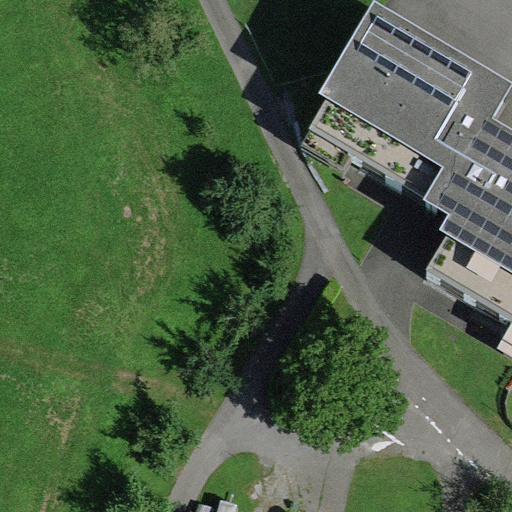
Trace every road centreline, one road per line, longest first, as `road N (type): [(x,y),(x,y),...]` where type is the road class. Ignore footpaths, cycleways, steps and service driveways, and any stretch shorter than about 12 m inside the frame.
road 1 (track): [(181,511),(332,244),(210,0)]
road 2 (track): [(511,472),(476,444),(332,244)]
